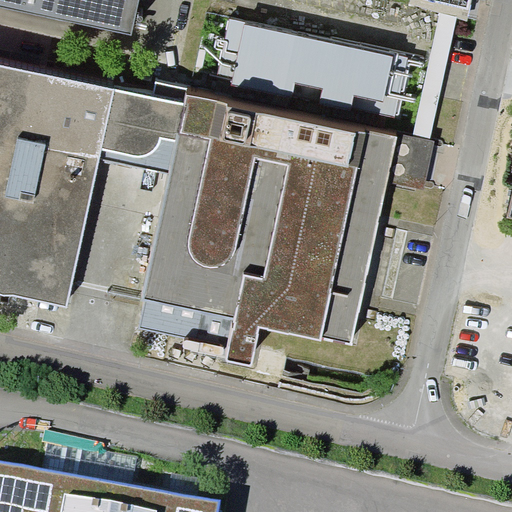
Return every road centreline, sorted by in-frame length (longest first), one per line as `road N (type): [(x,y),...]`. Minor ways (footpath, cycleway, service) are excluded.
road 1 (residential): [(410,443),(507,0)]
road 2 (residential): [(0,344),(410,443)]
